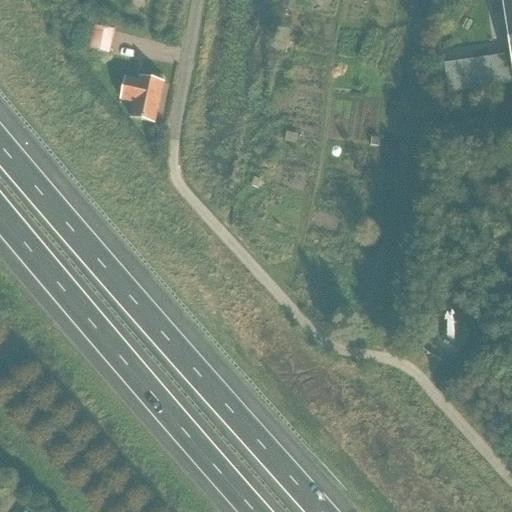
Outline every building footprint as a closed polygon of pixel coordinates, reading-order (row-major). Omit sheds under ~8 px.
[(511,0),(501,0),(510,54),(509,55),(511,75),(511,0)] [(116,32),(93,26),(88,51),(111,56),(116,32)] [(444,65),(449,97),(511,86),(511,75),(509,55),(444,65)] [(131,118),(155,124),(164,83),(140,78),(139,82),(126,79),(121,100),(134,103),(131,118)] [(287,134),(285,142),(296,145),(298,136),(287,134)] [(371,138),(370,146),(378,147),(378,139),(371,138)]
